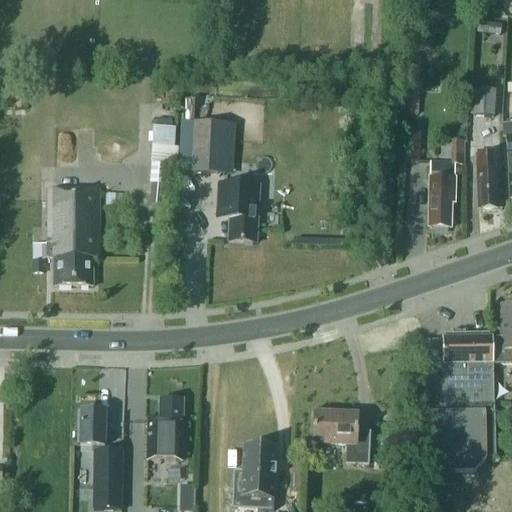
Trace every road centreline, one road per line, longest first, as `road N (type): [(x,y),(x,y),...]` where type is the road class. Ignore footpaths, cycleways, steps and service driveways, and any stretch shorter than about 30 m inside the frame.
road 1 (tertiary): [(0,339),(184,340),(261,328),(511,254)]
road 2 (track): [(210,361),(208,511)]
